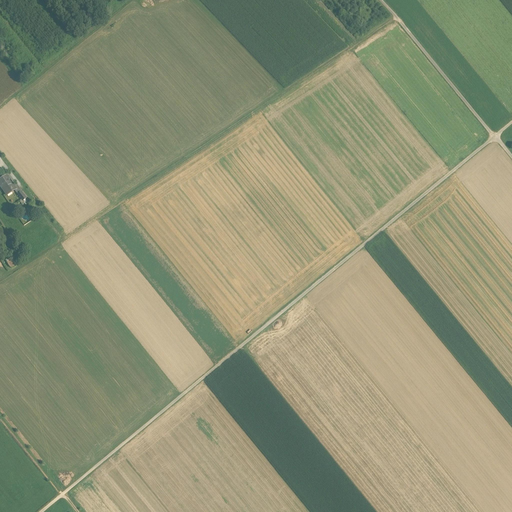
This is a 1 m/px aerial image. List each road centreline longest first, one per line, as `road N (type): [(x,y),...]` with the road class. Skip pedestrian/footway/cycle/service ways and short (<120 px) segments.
road 1 (track): [(494,136),(41,511)]
road 2 (track): [(66,241),(399,19)]
road 3 (track): [(494,136),(380,0)]
road 4 (track): [(133,0),(0,111)]
